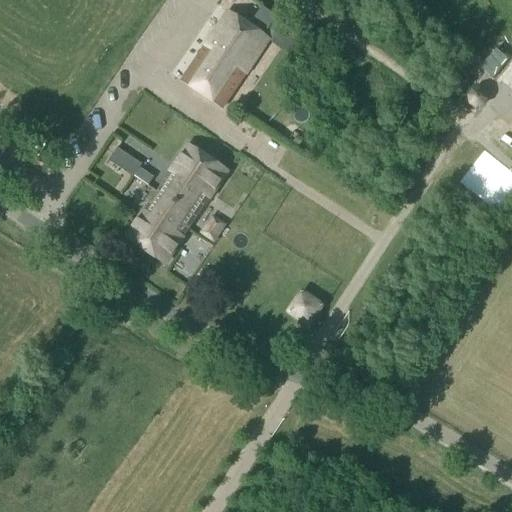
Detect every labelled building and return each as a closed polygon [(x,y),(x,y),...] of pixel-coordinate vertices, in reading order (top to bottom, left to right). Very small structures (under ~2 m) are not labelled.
[(227,15),(181,83),(221,110),(267,42),(227,15)] [(269,44),(299,64),(310,47),(280,27),(269,44)] [(467,107),(474,111),(482,109),(487,103),(485,95),(478,91),(471,93),(467,99),(467,107)] [(144,213),(126,240),(164,265),(182,239),(179,237),(205,199),(208,200),(226,174),(187,148),(169,175),(172,177),(146,215),(144,213)] [(109,162),(134,178),(139,170),(142,166),(117,149),(109,162)] [(134,178),(147,187),(152,179),(139,170),(134,178)] [(193,224),(203,231),(213,217),(203,210),(193,224)] [(302,296),(290,314),(307,326),(319,308),(302,296)]
